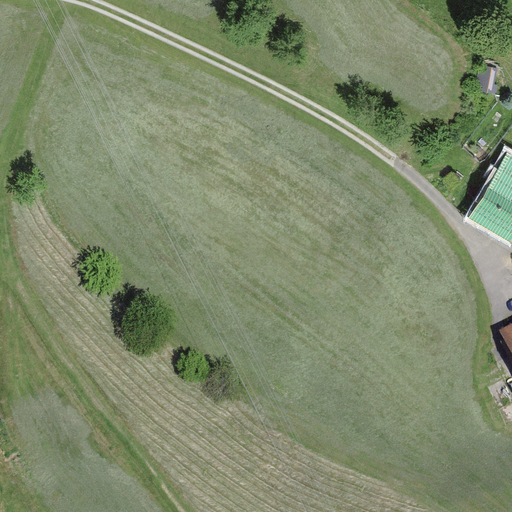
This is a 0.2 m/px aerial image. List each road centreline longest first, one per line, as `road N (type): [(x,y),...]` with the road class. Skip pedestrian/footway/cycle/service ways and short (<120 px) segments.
road 1 (track): [(184,511),(62,355),(12,274),(2,208),(10,157),(62,0)]
road 2 (track): [(80,0),(280,88),(390,156),(489,259),(510,303)]
